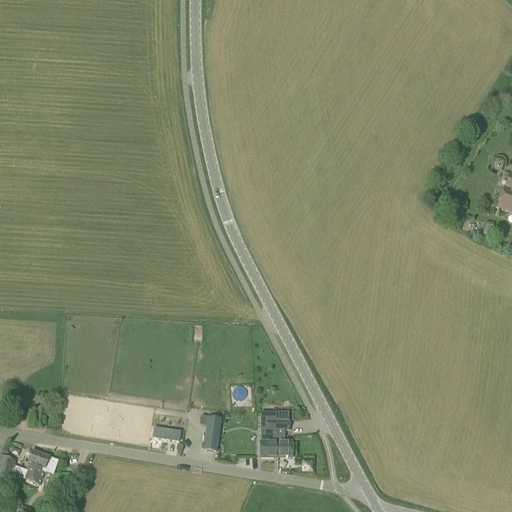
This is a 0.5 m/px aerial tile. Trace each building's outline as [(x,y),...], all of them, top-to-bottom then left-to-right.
[(511,213),(511,175),(510,175),(497,207),(511,213)] [(481,195),(473,204),(490,220),(498,211),(481,195)] [(492,237),(494,224),(485,222),(483,235),(492,237)] [(42,428),(44,409),(39,408),(38,411),(27,410),(27,415),(30,416),(29,427),(42,428)] [(267,430),(267,431),(285,431),(285,432),(289,432),(289,413),(267,413),(267,430)] [(217,454),(221,420),(207,418),(206,426),(203,452),(217,454)] [(241,434),(254,433),(254,422),(240,423),(241,434)] [(157,434),(183,437),(184,429),(158,426),(157,434)] [(260,445),(260,459),(292,459),(292,442),(285,442),(285,432),(285,431),(267,431),(267,430),(260,430),(260,445)] [(32,452),(27,469),(34,471),(36,466),(45,469),(44,473),(53,476),(58,461),(49,458),(32,452)] [(0,456),(0,480),(6,483),(8,483),(10,479),(14,467),(16,462),(0,456)] [(14,467),(10,479),(15,481),(17,478),(23,480),(40,485),(44,473),(45,469),(36,466),(34,471),(27,469),(26,471),(14,467)] [(29,511),(30,510),(25,508),(27,504),(15,500),(10,511),(29,511)]
